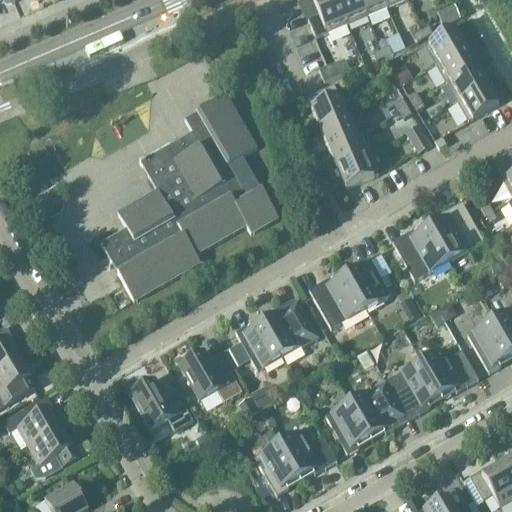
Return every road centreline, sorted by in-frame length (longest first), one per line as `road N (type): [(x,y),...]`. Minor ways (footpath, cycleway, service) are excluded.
road 1 (residential): [(78,381),(511,135)]
road 2 (residential): [(341,511),(511,411)]
road 3 (tertiary): [(0,75),(174,0)]
road 4 (residential): [(78,381),(0,234)]
road 5 (residential): [(78,381),(161,511)]
